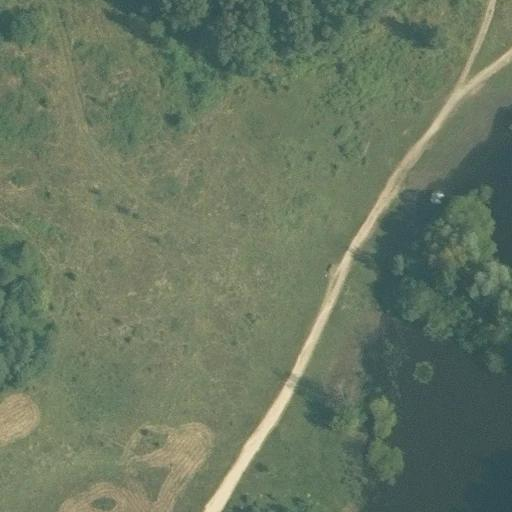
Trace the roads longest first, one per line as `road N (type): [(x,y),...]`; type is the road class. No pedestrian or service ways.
road 1 (track): [(283,397),(369,224),(446,110),(511,54)]
road 2 (track): [(213,511),(283,397)]
